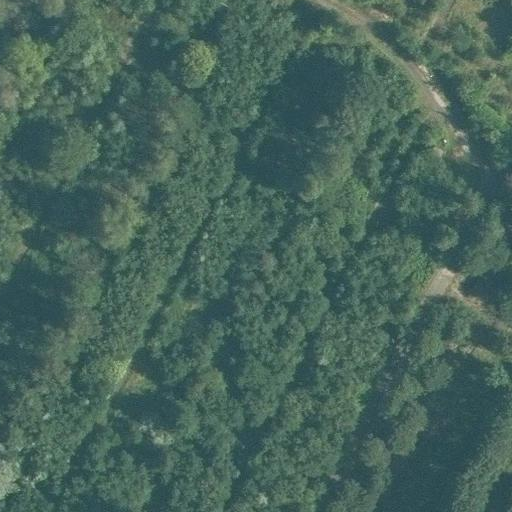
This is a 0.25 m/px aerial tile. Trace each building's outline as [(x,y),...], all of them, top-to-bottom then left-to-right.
[(30,0),(27,11),(42,17),(48,0),(30,0)] [(108,0),(108,1),(141,14),(145,3),(137,0),(108,0)] [(184,0),(179,0),(170,13),(199,34),(210,19),(184,0)] [(239,9),(243,0),(226,0),(226,2),(239,9)] [(394,0),(393,3),(416,14),(415,17),(430,25),(442,0),(394,0)] [(511,2),(508,0),(490,0),(488,4),(511,16),(511,2)] [(221,7),(198,48),(211,55),(234,14),(221,7)] [(266,9),(262,16),(249,10),(243,21),(274,37),(284,19),(266,9)] [(92,35),(120,46),(125,34),(97,24),(92,35)] [(480,82),(493,89),(511,56),(511,51),(468,26),(455,48),(486,66),(481,76),(464,66),(455,81),(474,92),(480,82)] [(0,46),(18,55),(25,41),(0,29),(0,46)] [(236,38),(225,57),(263,78),(273,58),(236,38)] [(200,65),(205,55),(177,40),(172,50),(200,65)] [(0,61),(0,83),(2,84),(10,66),(0,61)] [(386,63),(370,79),(384,93),(400,76),(386,63)] [(156,76),(152,87),(159,90),(155,99),(179,109),(188,90),(156,76)] [(207,78),(200,91),(235,110),(242,97),(207,78)] [(43,80),(36,93),(75,115),(83,102),(43,80)] [(129,111),(124,126),(155,135),(159,119),(129,111)] [(49,146),(60,127),(35,113),(24,132),(49,146)] [(434,145),(426,159),(437,164),(444,151),(434,145)] [(114,146),(110,159),(141,169),(145,157),(114,146)] [(311,168),(316,155),(290,146),(286,159),(311,168)] [(212,152),(205,167),(216,171),(222,157),(212,152)] [(214,170),(181,155),(174,171),(206,186),(214,170)] [(421,162),(414,177),(428,184),(436,169),(421,162)] [(440,172),(435,183),(451,190),(456,179),(440,172)] [(293,200),(298,189),(260,174),(256,186),(293,200)] [(151,203),(184,214),(190,196),(157,185),(151,203)] [(421,208),(443,218),(453,197),(432,187),(421,208)] [(326,202),(359,215),(364,203),(330,190),(326,202)] [(0,208),(20,219),(27,205),(0,191),(0,208)] [(201,224),(205,214),(187,207),(184,218),(201,224)] [(240,212),(234,232),(274,242),(279,222),(240,212)] [(401,240),(430,255),(437,242),(407,227),(401,240)] [(53,238),(46,252),(82,269),(89,255),(53,238)] [(173,246),(166,260),(178,267),(185,253),(173,246)] [(249,269),(253,254),(228,247),(224,262),(249,269)] [(115,296),(133,254),(122,249),(104,292),(115,296)] [(479,295),(492,301),(510,264),(497,258),(479,295)] [(201,285),(192,310),(223,322),(232,296),(201,285)] [(283,299),(311,308),(315,296),(288,286),(283,299)] [(251,334),(295,358),(303,345),(271,327),(279,312),(267,305),(251,334)] [(0,327),(17,346),(27,337),(6,315),(0,321),(0,327)] [(233,315),(229,330),(239,333),(244,318),(233,315)] [(388,355),(395,343),(349,317),(342,330),(388,355)] [(123,319),(115,329),(126,338),(134,327),(123,319)] [(209,384),(224,352),(182,332),(176,344),(194,353),(185,372),(209,384)] [(348,353),(365,358),(369,348),(352,343),(348,353)] [(0,377),(23,393),(35,374),(4,355),(0,361),(0,377)] [(266,379),(271,372),(258,364),(253,371),(234,360),(225,376),(269,403),(279,387),(266,379)] [(325,387),(315,383),(306,403),(341,418),(357,379),(332,369),(325,387)] [(159,374),(148,397),(176,411),(187,388),(159,374)] [(63,398),(69,384),(56,378),(39,412),(79,431),(89,410),(63,398)] [(0,399),(0,416),(8,420),(15,406),(0,399)] [(221,400),(214,413),(243,428),(250,416),(221,400)] [(280,439),(329,467),(343,443),(293,415),(280,439)] [(0,416),(0,441),(7,445),(17,424),(0,416)] [(138,425),(132,436),(163,453),(169,442),(138,425)] [(228,461),(235,449),(208,433),(201,445),(228,461)] [(270,451),(264,470),(276,474),(282,455),(270,451)] [(118,460),(112,472),(143,489),(149,477),(118,460)] [(159,479),(164,467),(151,462),(146,474),(159,479)] [(155,509),(160,511),(184,511),(201,481),(177,468),(155,509)] [(279,511),(292,485),(260,471),(242,511),(279,511)] [(44,501),(47,489),(18,482),(15,495),(44,501)] [(86,511),(131,511),(132,510),(92,497),(86,511)]
